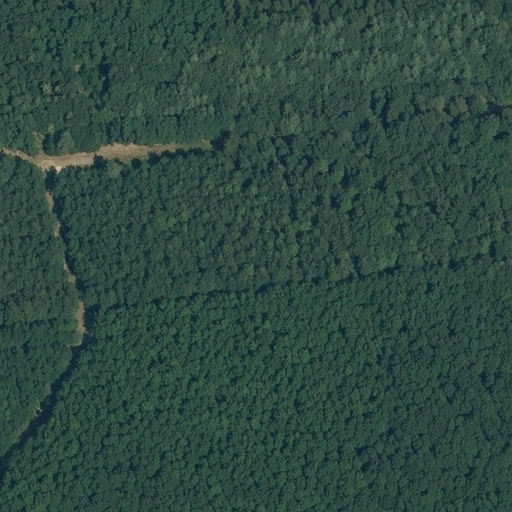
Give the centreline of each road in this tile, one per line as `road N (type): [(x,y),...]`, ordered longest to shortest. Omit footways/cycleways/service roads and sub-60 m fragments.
road 1 (track): [(511,105),(319,134),(178,138),(35,156)]
road 2 (track): [(35,156),(80,319),(79,341),(0,467)]
